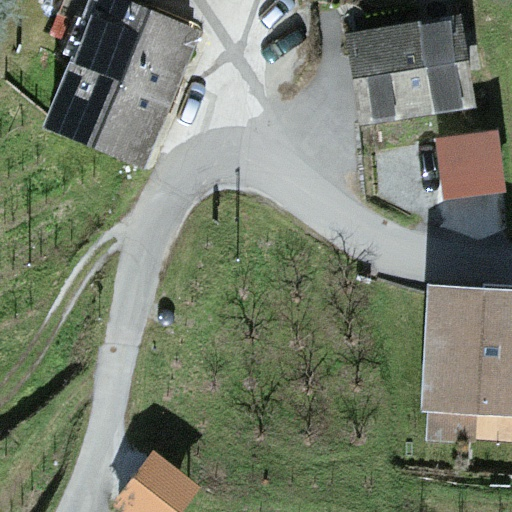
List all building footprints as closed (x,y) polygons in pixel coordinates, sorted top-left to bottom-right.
[(80,0),(72,0),(27,138),(142,176),(189,36),(80,0)] [(458,19),(345,41),(363,132),(476,111),(458,19)] [(501,137),(431,146),(438,205),(509,196),(501,137)] [(511,296),(428,294),(424,415),(511,417),(511,296)] [(112,507),(109,511),(201,511),(215,489),(150,448),(112,507)]
